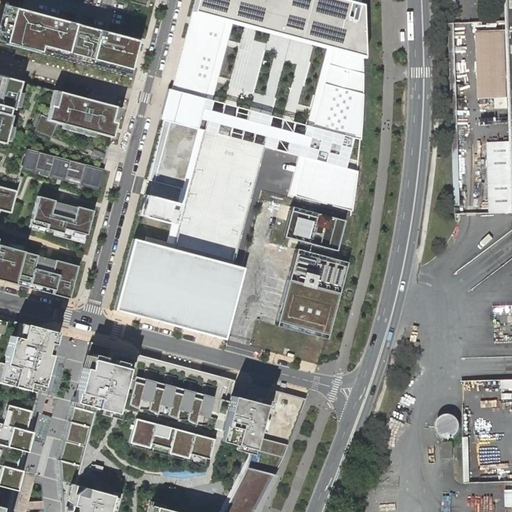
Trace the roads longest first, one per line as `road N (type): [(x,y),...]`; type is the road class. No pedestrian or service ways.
road 1 (residential): [(87,321),(171,0)]
road 2 (tertiary): [(330,511),(389,341),(409,215)]
road 3 (residential): [(87,321),(357,396)]
road 4 (unknown): [(412,287),(434,296),(452,325),(436,511)]
road 5 (tertiary): [(418,0),(409,215)]
road 6 (tertiary): [(409,215),(357,396)]
road 7 (tertiary): [(357,396),(312,511)]
